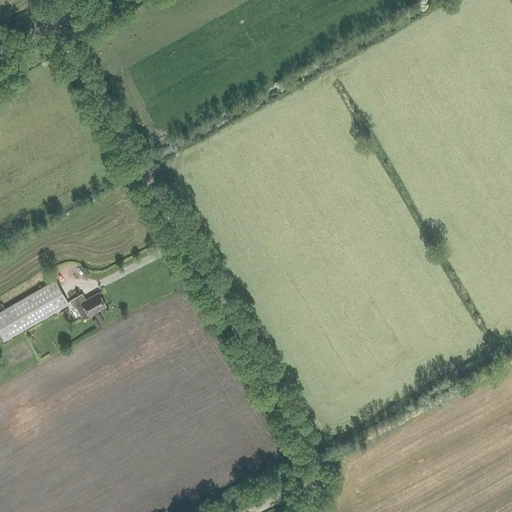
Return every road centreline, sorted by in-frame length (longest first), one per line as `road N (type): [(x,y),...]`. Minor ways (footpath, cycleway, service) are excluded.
road 1 (unclassified): [(304,511),(315,464),(42,23)]
road 2 (track): [(315,464),(511,357)]
